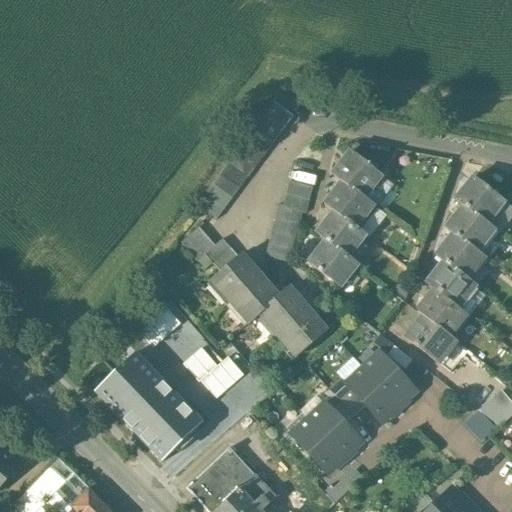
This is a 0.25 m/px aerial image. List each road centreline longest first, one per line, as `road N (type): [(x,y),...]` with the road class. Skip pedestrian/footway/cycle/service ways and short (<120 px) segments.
road 1 (residential): [(462,147),(340,125),(294,134),(240,244),(319,296)]
road 2 (primary): [(152,511),(0,350)]
road 3 (residential): [(387,337),(409,307),(462,147)]
road 4 (residential): [(511,483),(426,406),(363,465)]
